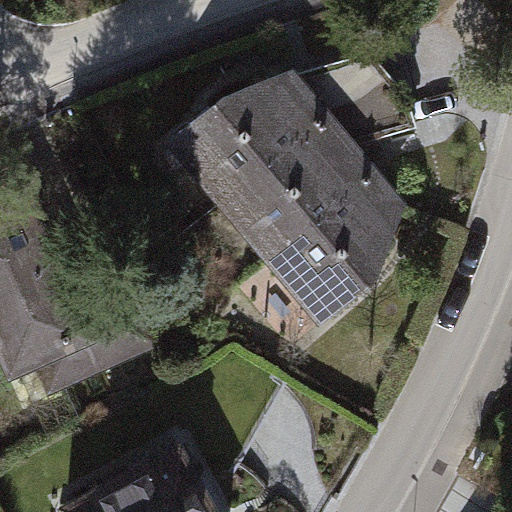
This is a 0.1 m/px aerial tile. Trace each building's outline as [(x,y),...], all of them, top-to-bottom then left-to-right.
[(405,106),(371,55),(225,86),(153,146),(205,220),(338,121),(405,106)] [(338,121),(205,220),(257,272),(377,170),(338,121)] [(377,170),(257,272),(325,337),(388,283),(408,197),(377,170)] [(0,206),(0,349),(29,405),(176,340),(147,277),(98,303),(62,226),(0,206)] [(239,511),(194,433),(56,511),(239,511)]
